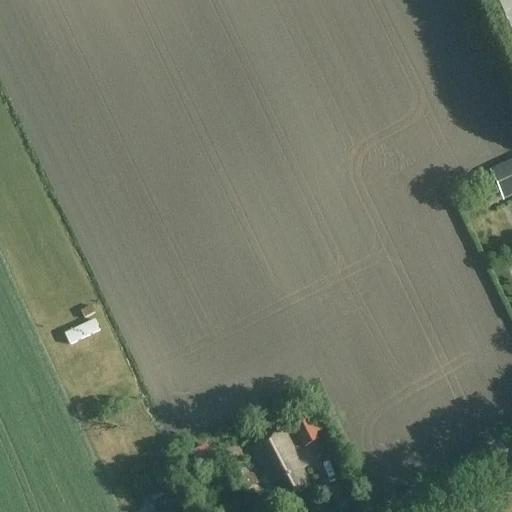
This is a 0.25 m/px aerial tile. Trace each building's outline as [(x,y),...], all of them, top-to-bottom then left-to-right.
[(511,0),(498,0),(511,31),(511,0)] [(495,186),(511,175),(511,162),(489,173),(495,186)] [(511,175),(495,186),(502,202),(511,198),(511,175)] [(96,320),(66,335),(71,346),(101,332),(96,320)] [(317,441),(306,417),(290,424),(302,448),(317,441)] [(293,453),(283,433),(252,450),(263,471),(265,470),(282,503),(309,489),(291,454),(293,453)] [(175,489),(166,469),(141,480),(150,500),(175,489)] [(182,511),(174,494),(152,505),(155,511),(182,511)]
